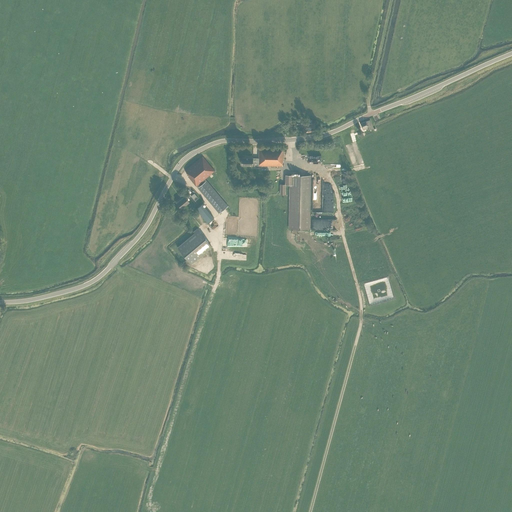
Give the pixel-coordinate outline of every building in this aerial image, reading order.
[(367,128),(368,130),(373,128),(370,119),(366,121),(360,123),(363,130),(367,128)] [(315,131),(314,123),(304,125),(305,128),(305,132),(315,131)] [(149,153),(148,156),(149,159),(151,162),(154,163),(157,163),(160,162),(163,159),(164,156),(164,153),(162,150),(159,148),(156,147),(153,148),(150,150),(149,153)] [(283,161),(284,161),(284,148),(259,147),(259,158),(253,158),(242,157),(242,165),(253,165),(253,163),(259,164),(259,165),(282,166),(283,161)] [(198,188),(219,213),(228,206),(206,181),(205,179),(211,174),(210,173),(214,170),(202,157),(185,171),(188,175),(188,176),(196,186),(198,188)] [(289,228),(310,229),(311,176),(285,175),(285,185),(290,185),(289,228)] [(189,202),(187,199),(190,197),(188,195),(185,197),(185,196),(177,202),(182,208),(189,202)] [(214,218),(202,204),(196,209),(207,223),(214,218)] [(324,227),(335,228),(336,219),(325,218),(324,227)] [(191,264),(212,247),(197,229),(193,232),(194,233),(177,248),(191,264)]
